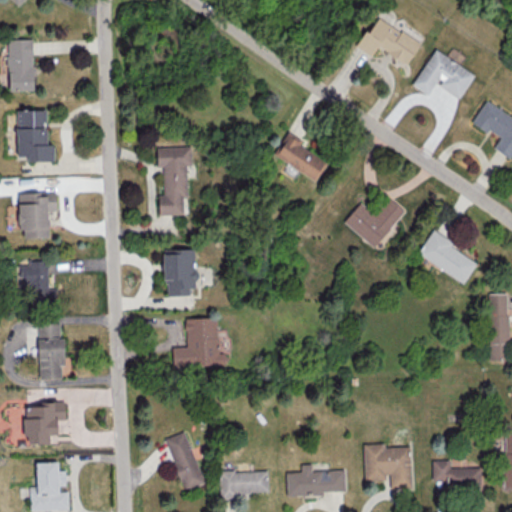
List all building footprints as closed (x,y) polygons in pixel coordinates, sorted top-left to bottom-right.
[(357,47),(371,55),(376,46),(406,64),(419,41),(375,16),(357,47)] [(7,90),(33,89),(32,38),(6,39),(7,90)] [(435,83),(458,97),(473,73),(433,48),(411,84),(428,95),(435,83)] [(471,121),(498,138),(493,146),(509,156),(511,151),(511,116),(484,99),(471,121)] [(45,108),(15,109),(16,156),(26,156),(26,161),(53,160),(53,144),(46,144),(45,121),(46,121),(45,108)] [(274,154),(311,180),(325,160),(288,135),(274,154)] [(155,146),(156,167),(162,166),(163,194),(157,194),(158,214),(186,213),(185,166),(191,166),(191,145),(155,146)] [(48,237),(47,210),(56,210),(55,192),(17,192),(18,230),(22,230),(22,237),(48,237)] [(372,247),(404,210),(388,197),(374,213),(360,201),(342,221),(372,247)] [(462,282),(477,260),(430,230),(416,253),(462,282)] [(163,295),(188,295),(188,287),(198,287),(198,267),(194,267),(194,248),(163,248),(163,295)] [(29,303),(55,303),(55,288),(47,288),(47,260),(27,260),(27,264),(18,264),(18,276),(23,276),(23,283),(29,283),(29,303)] [(506,292),(487,292),(488,360),(509,360),(509,307),(506,307),(506,292)] [(184,317),(185,346),(171,346),(172,366),(222,366),(222,352),(216,352),(216,317),(184,317)] [(63,377),(62,337),(59,337),(59,321),(37,322),(38,378),(63,377)] [(64,400),(46,401),(46,406),(23,406),(24,443),(49,443),(49,434),(57,434),(56,418),(64,418),(64,400)] [(203,482),(184,430),(163,437),(183,490),(203,482)] [(503,485),(511,485),(511,430),(503,430),(503,485)] [(388,487),(410,486),(409,444),(362,445),(363,480),(388,479),(388,487)] [(431,458),(431,479),(446,479),(446,488),(483,487),(482,464),(465,465),(465,458),(431,458)] [(68,508),(67,488),(64,488),(64,469),(57,469),(57,460),(35,461),(35,485),(29,485),(30,509),(68,508)] [(311,469),(310,463),(299,463),(300,470),(285,471),(286,494),(345,492),(344,468),(311,469)] [(218,471),(219,495),(267,493),(266,469),(218,471)]
